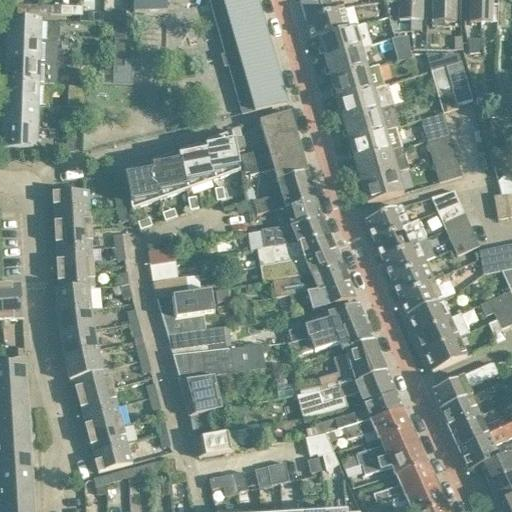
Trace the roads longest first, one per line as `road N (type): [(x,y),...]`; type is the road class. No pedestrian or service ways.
road 1 (residential): [(481,511),(449,473),(342,218),(281,0)]
road 2 (residential): [(52,511),(60,443),(38,348),(29,203),(15,183),(0,183)]
